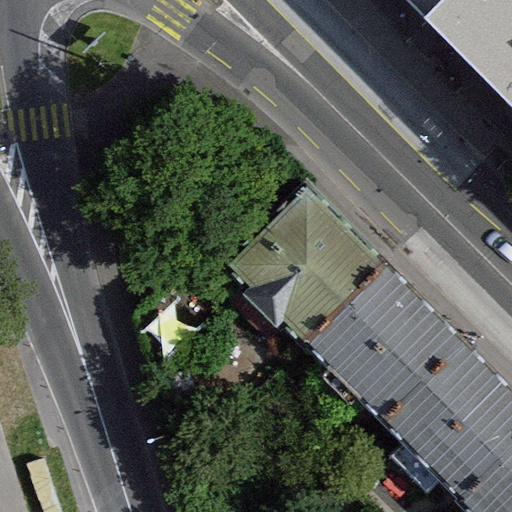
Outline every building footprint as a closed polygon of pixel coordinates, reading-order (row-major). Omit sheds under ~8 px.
[(511,0),(389,0),(427,37),(462,0),(511,0)] [(511,0),(462,0),(427,37),(511,123),(511,0)] [(316,204),(240,278),(321,359),(397,285),(316,204)] [(397,285),(321,359),(397,435),(472,361),(397,285)] [(511,400),(472,361),(397,435),(473,511),(511,473),(511,400)] [(511,511),(511,473),(473,511),(511,511)]
